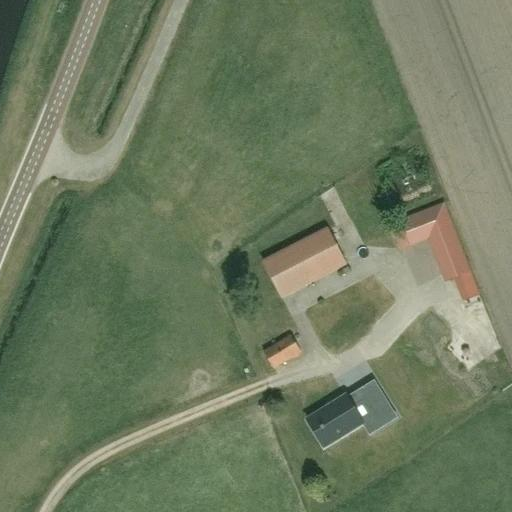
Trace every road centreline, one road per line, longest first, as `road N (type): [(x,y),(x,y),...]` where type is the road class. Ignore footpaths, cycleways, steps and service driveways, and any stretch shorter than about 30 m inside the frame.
road 1 (tertiary): [(0,248),(95,0)]
road 2 (unknown): [(41,511),(66,471),(88,458),(256,386)]
